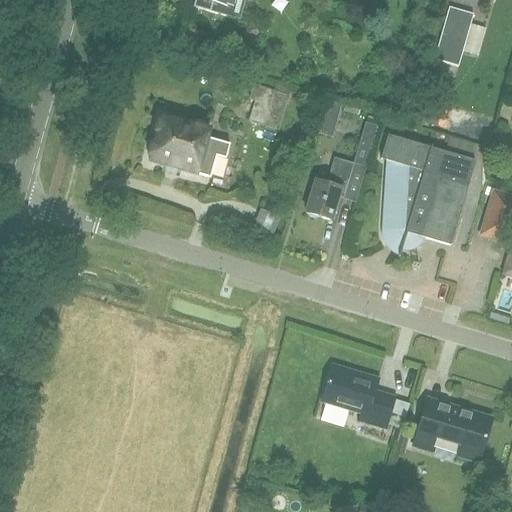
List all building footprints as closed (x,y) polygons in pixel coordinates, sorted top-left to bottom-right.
[(195,0),(194,8),(211,13),(226,17),(229,6),(233,7),(234,0),(195,0)] [(458,67),(472,14),(448,8),(433,60),(458,67)] [(278,131),(289,97),(254,85),(249,100),(254,102),(248,121),(278,131)] [(148,155),(151,156),(150,162),(210,178),(216,156),(225,159),(230,145),(208,138),(210,130),(162,117),(161,122),(158,121),(155,131),(158,132),(154,145),(151,144),(148,155)] [(381,228),(382,232),(382,237),(384,242),(386,246),(391,243),(393,246),(396,248),(400,250),(405,251),(409,250),(412,249),(419,245),(421,242),(424,238),(449,246),(468,187),(475,162),(388,136),(381,160),(388,162),(381,228)] [(373,141),(361,137),(354,160),(366,164),(373,141)] [(318,216),(330,220),(338,196),(342,197),(352,164),(334,159),(327,183),(315,180),(305,212),(308,213),(310,217),(314,218),(318,216)] [(511,198),(493,193),(481,235),(506,242),(511,221),(511,198)] [(489,319),(509,324),(510,319),(491,313),(489,319)] [(351,372),(331,365),(326,384),(329,385),(324,403),(360,414),(358,420),(385,428),(394,398),(374,392),(377,383),(350,375),(351,372)] [(426,400),(412,445),(429,451),(433,437),(461,446),(458,455),(477,461),(490,420),(426,400)]
